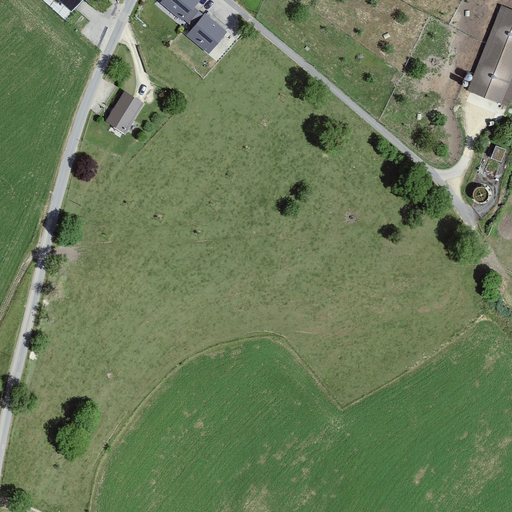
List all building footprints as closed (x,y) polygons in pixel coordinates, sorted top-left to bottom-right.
[(79,0),(60,0),(71,10),(79,0)] [(199,0),(161,0),(161,1),(183,20),(184,19),(193,26),(186,34),(209,53),(227,31),(205,12),(204,14),(194,6),(199,0)] [(511,8),(501,4),(468,89),(509,106),(511,99),(511,8)] [(106,121),(127,132),(144,101),(125,90),(106,121)] [(492,156),(502,159),(506,147),(496,144),(492,156)]
